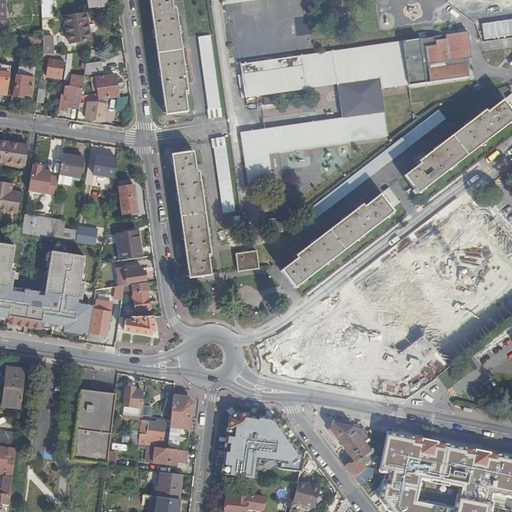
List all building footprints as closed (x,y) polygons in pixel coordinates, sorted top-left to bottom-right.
[(53,17),(51,0),(41,0),(42,18),(53,17)] [(171,0),(149,0),(166,115),(187,112),(185,93),(188,92),(176,6),(172,7),(171,0)] [(65,15),(70,44),(91,41),(86,12),(65,15)] [(471,58),(468,31),(427,37),(419,38),(240,64),(242,74),(238,75),(240,88),(244,87),(245,97),(337,84),(379,78),(380,88),(469,76),(467,58),(471,58)] [(22,35),(20,48),(44,52),(43,39),(22,35)] [(210,35),(198,37),(203,76),(215,74),(210,35)] [(52,36),(43,36),(43,39),(44,52),(44,54),(55,54),(56,54),(56,51),(53,51),(52,36)] [(44,54),(42,62),(48,63),(46,76),(53,77),(53,78),(61,79),(65,56),(55,55),(55,54),(44,54)] [(84,75),(103,73),(102,62),(86,64),(84,75)] [(0,93),(6,95),(11,66),(0,63),(0,93)] [(19,65),(14,96),(23,97),(23,94),(28,95),(31,95),(35,68),(19,65)] [(215,74),(203,76),(206,96),(218,94),(215,74)] [(115,75),(92,78),(93,85),(97,84),(99,99),(118,96),(115,75)] [(61,94),(58,110),(65,111),(66,106),(79,108),(80,103),(84,77),(71,76),(70,86),(66,86),(64,95),(61,94)] [(337,84),(342,118),(384,112),(380,88),(379,78),(337,84)] [(38,89),(36,102),(43,103),(45,90),(38,89)] [(14,96),(12,95),(11,102),(26,104),(28,95),(23,94),(23,97),(14,96)] [(218,94),(206,96),(208,109),(220,107),(218,94)] [(419,164),(404,175),(417,192),(511,119),(511,110),(503,99),(488,111),(486,108),(417,161),(419,164)] [(107,105),(88,102),(86,118),(104,121),(107,105)] [(439,110),(423,122),(430,131),(446,119),(439,110)] [(342,118),(241,132),(248,184),(271,181),(267,152),(388,135),(384,112),(342,118)] [(409,147),(430,131),(423,122),(402,138),(409,147)] [(402,138),(309,209),(316,218),(409,147),(402,138)] [(28,146),(0,140),(0,161),(5,162),(25,165),(28,146)] [(226,146),(214,148),(219,180),(231,178),(226,146)] [(80,177),(84,158),(74,156),(75,152),(63,150),(58,178),(58,183),(70,185),(72,176),(80,177)] [(193,151),(172,154),(189,278),(211,275),(209,265),(208,256),(211,256),(199,170),(196,170),(193,151)] [(117,159),(96,156),(93,174),(114,177),(117,159)] [(28,191),(48,195),(51,177),(51,174),(40,172),(41,167),(33,165),(32,171),(28,191)] [(51,177),(48,195),(56,196),(58,183),(58,178),(51,177)] [(231,178),(219,180),(223,213),(235,211),(231,178)] [(12,184),(0,181),(0,209),(17,213),(21,193),(11,191),(12,184)] [(133,185),(119,187),(123,215),(137,212),(133,185)] [(289,264),(281,270),(295,287),(393,211),(380,194),(365,205),(363,203),(294,256),(296,259),(289,264)] [(52,218),(25,214),(22,233),(49,238),(52,218)] [(64,228),(65,220),(52,218),(49,238),(62,240),(64,228)] [(280,218),(269,220),(271,233),(282,231),(280,218)] [(477,221),(470,226),(480,238),(487,232),(477,221)] [(77,230),(64,228),(62,240),(71,241),(76,242),(77,237),(77,230)] [(137,231),(118,234),(121,261),(141,258),(137,231)] [(99,240),(77,237),(76,242),(98,245),(99,240)] [(366,309),(414,383),(501,327),(491,312),(485,315),(479,306),(490,299),(503,319),(511,312),(511,240),(471,267),(479,279),(410,323),(391,293),(366,309)] [(62,332),(88,336),(93,306),(78,304),(78,299),(82,300),(85,283),(81,282),(85,257),(52,251),(43,310),(36,309),(37,305),(22,303),(22,307),(10,305),(15,271),(11,271),(15,246),(0,243),(0,317),(7,319),(7,323),(40,329),(41,324),(63,328),(62,332)] [(256,251),(236,254),(238,271),(251,269),(251,267),(259,266),(256,251)] [(132,282),(146,280),(145,271),(142,272),(141,266),(125,268),(127,283),(132,282)] [(136,310),(150,308),(146,282),(132,284),(136,310)] [(237,287),(232,300),(254,307),(259,295),(237,287)] [(112,303),(97,301),(91,333),(107,335),(112,303)] [(291,372),(336,340),(329,329),(334,325),(326,314),(269,355),(279,369),(285,364),(291,372)] [(125,320),(123,331),(151,335),(154,331),(152,316),(130,317),(130,321),(125,320)] [(25,369),(6,367),(2,406),(21,408),(25,369)] [(135,388),(127,387),(123,414),(142,416),(143,403),(141,403),(142,392),(135,391),(135,388)] [(110,441),(116,394),(80,389),(72,460),(107,464),(110,441)] [(189,398),(173,396),(169,437),(184,438),(188,439),(192,403),(189,398)] [(222,474),(230,475),(256,478),(257,463),(280,466),(280,469),(301,471),(304,458),(273,417),(237,411),(229,416),(222,474)] [(157,423),(141,421),(139,435),(138,443),(162,446),(165,421),(157,420),(157,423)] [(380,457),(372,447),(370,449),(364,441),(368,438),(361,428),(332,422),(331,429),(354,461),(350,464),(348,462),(344,465),(364,491),(376,482),(367,471),(372,467),(370,464),(380,457)] [(511,511),(511,448),(377,425),(376,442),(383,445),(380,460),(375,469),(379,484),(369,502),(376,511),(511,511)] [(0,444),(16,446),(18,433),(0,430),(0,444)] [(139,435),(132,434),(131,444),(138,445),(138,443),(139,435)] [(183,450),(184,438),(169,437),(168,449),(183,450)] [(0,474),(12,476),(16,449),(0,446),(0,474)] [(168,449),(148,446),(146,461),(177,465),(177,462),(185,463),(187,451),(183,450),(168,449)] [(182,475),(161,472),(159,488),(158,496),(179,499),(182,475)] [(222,474),(215,473),(214,481),(229,483),(230,475),(222,474)] [(9,505),(12,477),(4,476),(2,495),(0,494),(0,504),(1,504),(9,505)] [(315,507),(320,488),(298,482),(293,501),(315,507)] [(263,510),(264,497),(247,495),(236,493),(235,496),(227,495),(225,511),(245,511),(246,508),(263,510)] [(176,511),(179,499),(158,496),(155,511),(176,511)]
